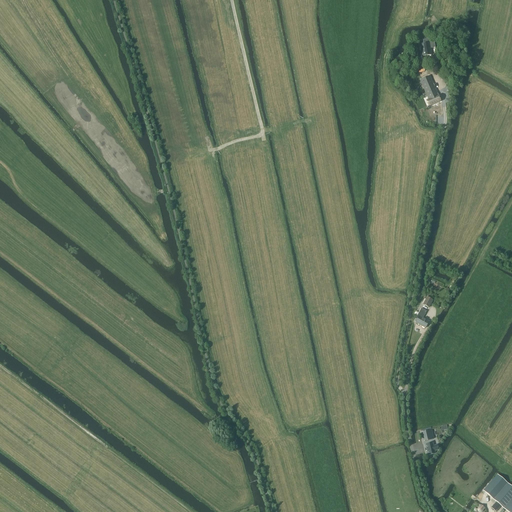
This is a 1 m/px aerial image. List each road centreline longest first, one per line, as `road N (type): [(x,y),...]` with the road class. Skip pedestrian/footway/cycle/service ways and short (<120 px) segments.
road 1 (track): [(232,0),(261,135),(210,150),(207,140)]
road 2 (unclassified): [(431,511),(404,394)]
